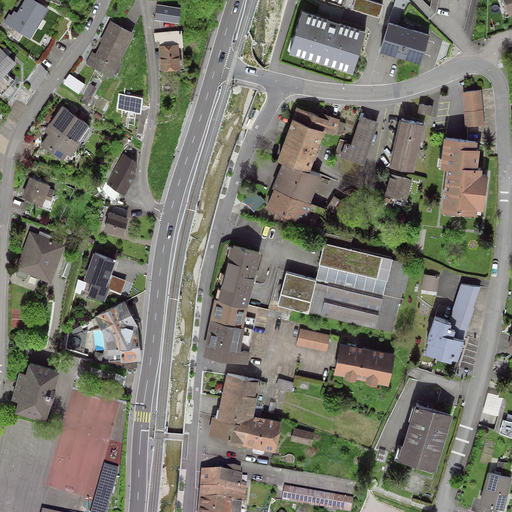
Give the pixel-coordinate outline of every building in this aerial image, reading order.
[(36,0),(20,0),(6,24),(32,40),(51,9),(36,0)] [(367,0),(355,0),(352,10),(379,19),(383,5),(367,0)] [(365,30),(297,10),(286,49),(353,70),(365,30)] [(175,18),(162,19),(163,34),(177,32),(175,18)] [(136,35),(111,21),(89,64),(114,77),(136,35)] [(431,36),(391,24),(383,51),(423,63),(431,36)] [(181,44),(159,46),(161,72),(183,71),(181,44)] [(0,47),(0,86),(19,66),(0,47)] [(481,92),(463,93),(465,128),(483,127),(481,92)] [(296,103),(276,153),(283,156),(307,166),(321,129),(332,134),(339,117),(322,110),(321,113),(296,103)] [(93,129),(62,108),(50,126),(82,146),(93,129)] [(339,138),(334,151),(361,160),(376,118),(358,112),(349,141),(339,138)] [(402,121),(392,168),(415,173),(425,126),(402,121)] [(50,136),(42,148),(65,163),(70,157),(73,159),(82,146),(50,126),(45,133),(50,136)] [(480,142),(446,139),(442,170),(447,170),(442,214),(486,219),(491,175),(480,174),(483,150),(479,150),(480,142)] [(123,153),(107,182),(124,191),(136,167),(137,157),(123,153)] [(283,156),(264,203),(315,223),(322,205),(307,199),(318,170),(307,166),(283,156)] [(413,180),(392,176),(388,196),(408,200),(413,180)] [(58,187),(30,177),(23,196),(51,207),(58,187)] [(130,214),(109,209),(105,229),(125,234),(130,214)] [(32,234),(19,266),(50,278),(62,245),(32,234)] [(325,242),(319,267),(384,281),(389,256),(325,242)] [(233,246),(221,298),(246,304),(258,252),(233,246)] [(116,256),(95,249),(86,276),(93,279),(89,291),(105,297),(110,283),(108,282),(116,256)] [(425,273),(423,289),(438,291),(440,275),(425,273)] [(317,280),(287,274),(280,305),(310,311),(317,280)] [(437,314),(426,350),(461,361),(484,288),(461,281),(449,318),(437,314)] [(237,344),(246,304),(221,298),(218,297),(205,352),(247,362),(250,347),(237,344)] [(119,337),(110,338),(111,351),(122,350),(123,359),(140,357),(136,320),(118,322),(119,337)] [(332,334),(301,329),(298,345),(329,351),(332,334)] [(397,352),(342,340),(335,374),(390,385),(397,352)] [(28,372),(20,370),(17,383),(14,396),(20,398),(17,409),(46,416),(57,369),(30,363),(28,372)] [(213,414),(208,434),(247,443),(254,412),(262,378),(229,370),(218,416),(213,414)] [(438,469),(455,413),(416,402),(399,457),(438,469)] [(284,419),(254,412),(247,443),(277,450),(284,419)] [(314,432),(295,427),(291,440),(310,445),(314,432)] [(105,464),(93,508),(108,511),(119,467),(105,464)] [(239,474),(204,472),(202,500),(242,502),(244,503),(246,483),(239,482),(239,474)] [(511,487),(511,477),(489,472),(481,503),(507,509),(511,487)] [(285,487),(283,501),(352,511),(355,498),(285,487)] [(241,511),(242,502),(202,500),(200,511),(241,511)]
